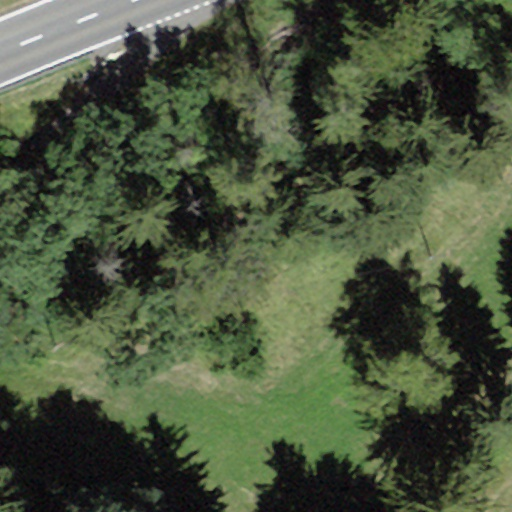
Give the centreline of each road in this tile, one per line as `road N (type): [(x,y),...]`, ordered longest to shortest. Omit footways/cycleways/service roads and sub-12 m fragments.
road 1 (track): [(0,180),(154,34),(173,0)]
road 2 (tertiary): [(0,62),(156,0)]
